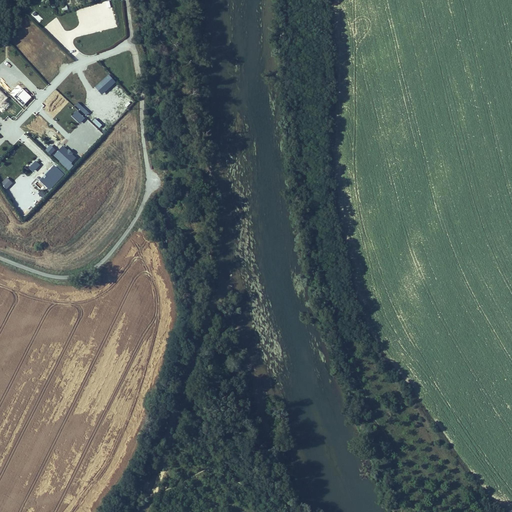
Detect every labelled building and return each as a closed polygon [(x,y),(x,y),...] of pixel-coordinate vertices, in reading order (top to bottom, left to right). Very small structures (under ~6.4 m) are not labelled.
[(108,0),(86,6),(86,35),(117,26),(117,24),(114,13),(114,12),(110,0),(108,0)] [(34,11),(30,15),(38,23),(43,19),(34,11)] [(85,118),(77,110),(71,116),(79,124),(85,118)] [(34,160),(27,166),(33,172),(40,165),(34,160)] [(0,184),(0,186),(4,191),(13,183),(7,177),(0,184)]
